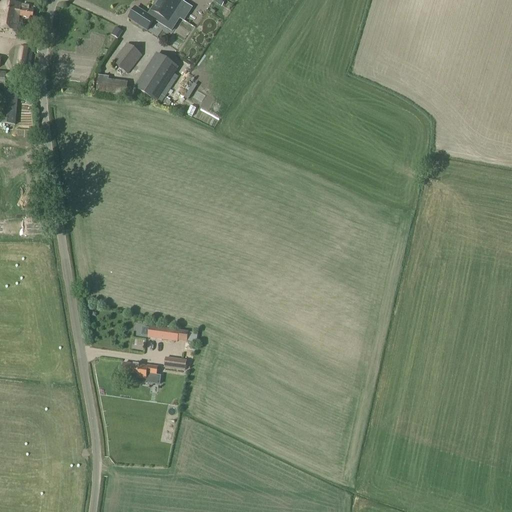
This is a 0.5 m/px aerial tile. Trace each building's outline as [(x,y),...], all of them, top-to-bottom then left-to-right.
[(183,20),(178,16),(185,5),(180,1),(180,0),(179,0),(159,0),(157,4),(156,3),(151,11),(152,12),(149,17),(135,8),(128,19),(147,31),(154,20),(164,26),(165,24),(172,29),(179,18),(183,21),(183,20)] [(0,2),(0,3),(0,28),(17,32),(19,17),(33,19),(34,12),(29,11),(30,7),(0,2)] [(122,32),(115,28),(111,35),(117,39),(122,32)] [(126,44),(112,62),(127,74),(141,56),(126,44)] [(15,48),(12,67),(30,70),(33,50),(15,48)] [(143,82),(138,90),(155,101),(159,95),(164,98),(177,77),(173,74),(176,68),(156,55),(140,80),(143,82)] [(98,76),(96,93),(125,97),(127,83),(108,81),(108,78),(98,76)] [(0,92),(0,101),(1,102),(0,111),(0,123),(15,125),(18,93),(2,92),(2,93),(0,92)] [(149,327),(148,339),(178,343),(178,342),(187,343),(188,332),(149,327)] [(166,359),(164,369),(187,372),(188,362),(166,359)] [(123,364),(121,378),(146,381),(146,376),(156,377),(158,368),(148,367),(147,368),(123,364)]
